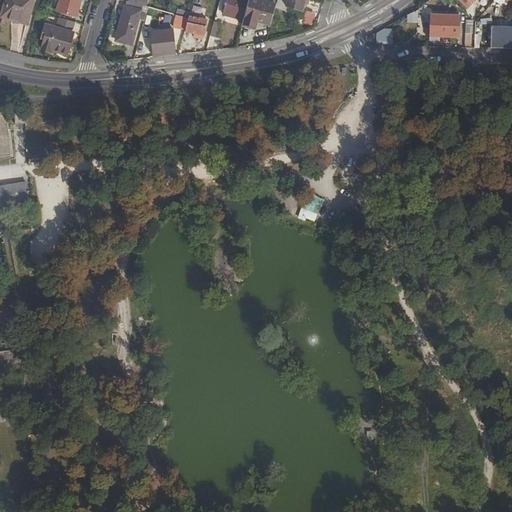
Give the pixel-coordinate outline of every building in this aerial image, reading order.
[(6,0),(1,18),(27,25),(34,0),(6,0)] [(59,0),(57,10),(77,16),(81,0),(59,0)] [(228,0),(224,15),(244,20),(249,0),(228,0)] [(271,26),(277,4),(260,0),(249,0),(244,20),(242,27),(256,30),(257,23),(271,26)] [(303,11),(305,0),(278,0),(277,4),(303,11)] [(141,12),(143,6),(130,3),(127,2),(117,42),(132,46),(141,12)] [(178,10),(177,15),(189,19),(190,17),(191,13),(178,10)] [(173,28),(186,32),(189,19),(177,15),(173,28)] [(431,15),(431,36),(459,37),(460,16),(431,15)] [(154,36),(172,34),(174,21),(158,17),(154,36)] [(189,19),(186,32),(203,36),(205,27),(197,25),(198,19),(190,17),(189,19)] [(82,34),(84,25),(71,22),(70,27),(76,29),(75,33),(82,34)] [(215,22),(211,36),(217,38),(221,24),(215,22)] [(45,26),(42,37),(44,38),(41,49),(68,56),(74,34),(45,26)] [(511,28),(492,28),(492,47),(511,48),(511,28)] [(153,57),(154,58),(176,55),(173,34),(172,34),(154,36),(151,36),(153,50),(153,57)] [(7,113),(0,114),(0,156),(11,156),(7,113)] [(16,124),(25,124),(25,118),(24,113),(14,114),(16,124)] [(0,206),(29,201),(26,182),(0,186),(0,206)] [(296,215),(313,222),(323,199),(306,192),(296,215)] [(13,350),(0,276),(0,317),(6,351),(0,351),(0,364),(24,362),(21,349),(13,350)]
